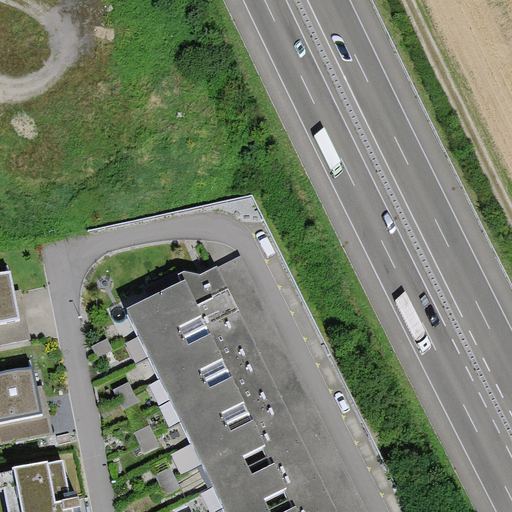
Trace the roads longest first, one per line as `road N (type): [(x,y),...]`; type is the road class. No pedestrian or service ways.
road 1 (residential): [(104,511),(63,295),(69,263),(88,250),(177,228),(219,227),(253,252),(378,511)]
road 2 (motorway): [(267,0),(511,486)]
road 3 (motorway): [(511,369),(326,0)]
road 4 (track): [(423,32),(511,219)]
